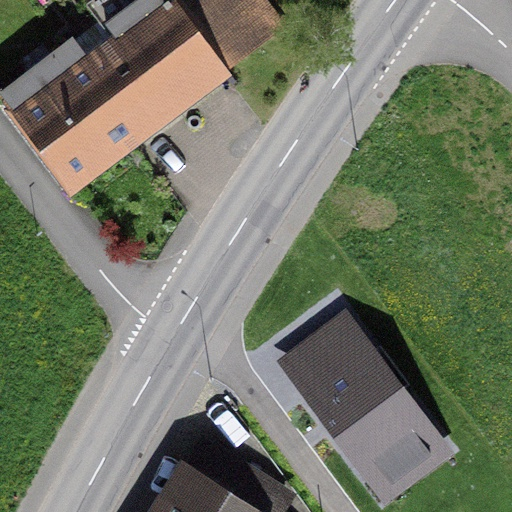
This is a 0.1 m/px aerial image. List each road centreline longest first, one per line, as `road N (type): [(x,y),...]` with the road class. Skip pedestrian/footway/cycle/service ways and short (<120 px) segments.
road 1 (tertiary): [(396,0),(167,337)]
road 2 (residential): [(0,146),(118,301),(167,337)]
road 3 (tertiary): [(167,337),(75,511)]
